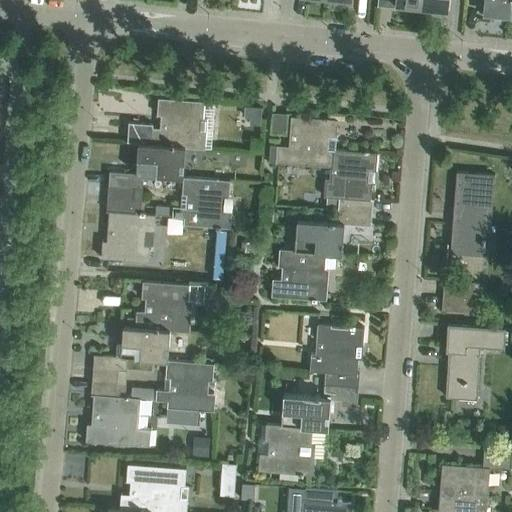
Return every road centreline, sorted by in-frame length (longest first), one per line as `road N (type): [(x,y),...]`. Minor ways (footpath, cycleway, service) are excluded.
road 1 (residential): [(39,511),(79,13)]
road 2 (residential): [(390,511),(422,55)]
road 3 (residential): [(422,55),(79,13)]
